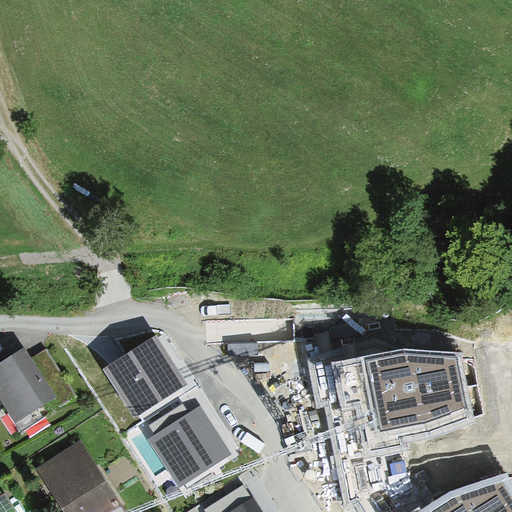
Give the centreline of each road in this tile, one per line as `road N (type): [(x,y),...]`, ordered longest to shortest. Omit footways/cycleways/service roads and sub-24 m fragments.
road 1 (track): [(131,316),(103,275),(93,240),(0,138)]
road 2 (residential): [(174,305),(96,322),(0,321)]
